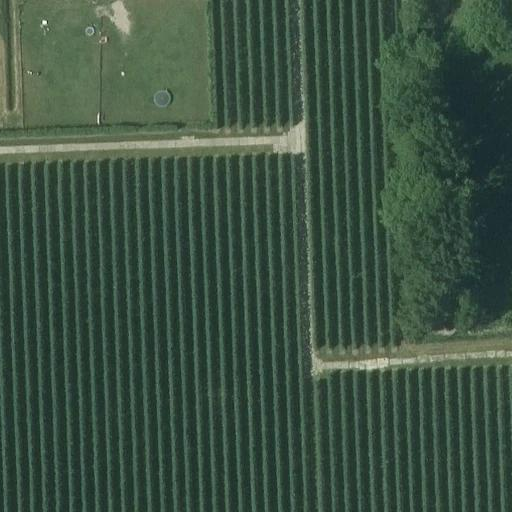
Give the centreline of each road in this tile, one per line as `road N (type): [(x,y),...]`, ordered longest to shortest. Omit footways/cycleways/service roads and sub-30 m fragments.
road 1 (track): [(511,353),(311,365),(295,0)]
road 2 (track): [(301,140),(0,151)]
